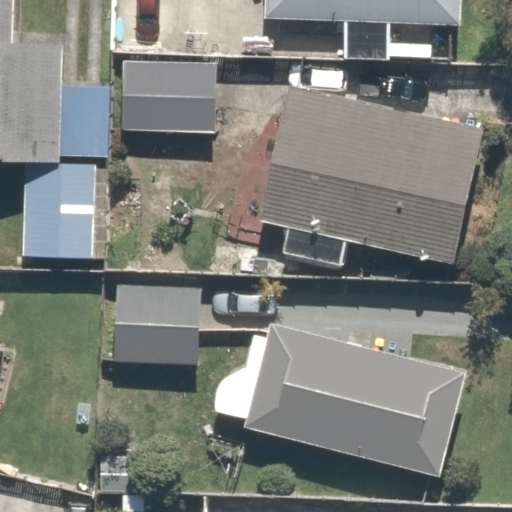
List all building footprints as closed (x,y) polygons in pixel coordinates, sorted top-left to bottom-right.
[(0,0),(0,165),(65,169),(70,48),(12,46),(14,0),(0,0)] [(460,0),(263,0),(263,18),(460,25),(460,0)] [(217,56),(120,51),(116,119),(213,125),(217,56)] [(453,267),(487,134),(293,84),(259,217),(453,267)] [(200,280),(116,275),(111,361),(195,366),(200,280)] [(439,475),(466,371),(271,320),(243,424),(439,475)]
